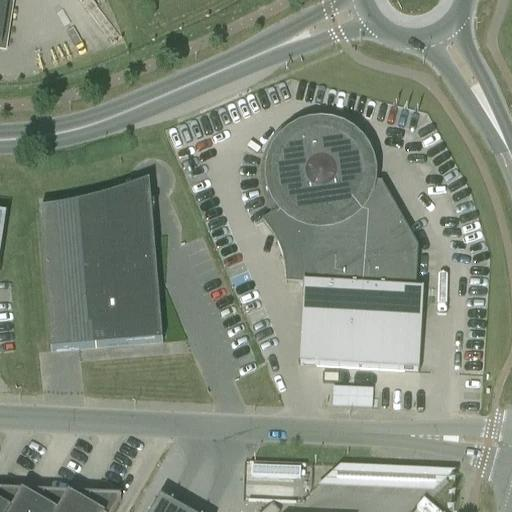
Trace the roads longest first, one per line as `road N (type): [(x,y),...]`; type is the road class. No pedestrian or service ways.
road 1 (secondary): [(0,141),(73,134),(152,106),(373,4)]
road 2 (unclassified): [(378,437),(0,417)]
road 3 (tertiary): [(511,156),(441,25)]
road 4 (unclassified): [(378,437),(511,468)]
road 5 (unclassified): [(511,425),(378,437)]
